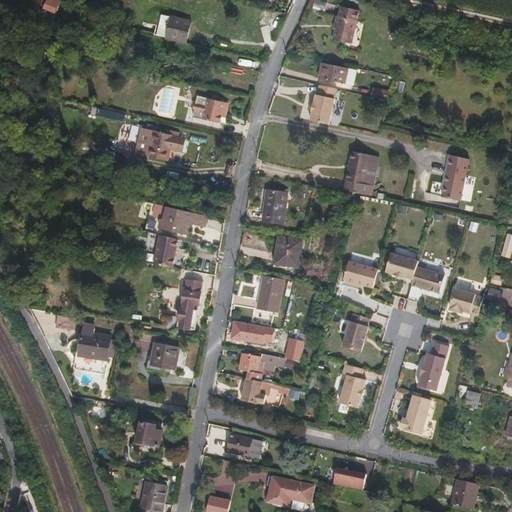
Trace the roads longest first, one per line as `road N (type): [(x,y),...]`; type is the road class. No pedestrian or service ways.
road 1 (track): [(108,511),(66,392),(5,275),(4,209),(16,143),(67,0)]
road 2 (residential): [(199,411),(243,167),(269,72),(302,0)]
road 3 (residential): [(374,448),(199,411)]
road 4 (residential): [(511,478),(374,448)]
road 5 (residential): [(374,448),(403,329)]
